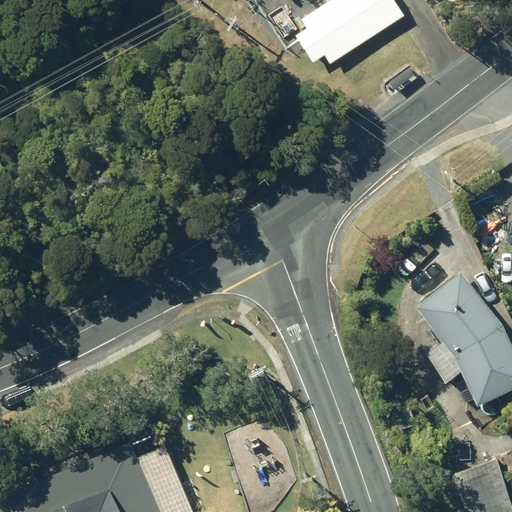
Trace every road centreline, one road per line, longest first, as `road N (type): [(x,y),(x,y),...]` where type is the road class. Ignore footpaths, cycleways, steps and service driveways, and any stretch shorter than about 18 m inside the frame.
road 1 (secondary): [(511,52),(267,233)]
road 2 (residential): [(373,511),(267,233)]
road 3 (secondary): [(267,233),(0,364)]
